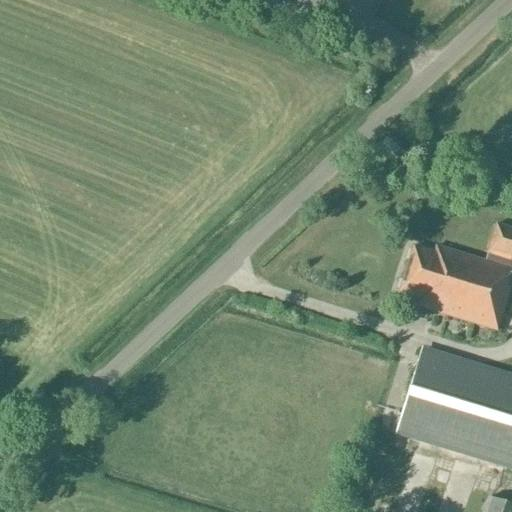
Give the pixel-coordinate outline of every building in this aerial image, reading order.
[(485,262),(435,247),(433,254),(413,248),(398,295),(419,301),(417,308),(497,332),(510,289),(506,288),(511,271),(507,269),(510,262),(511,262),(511,229),(496,225),(485,262)] [(511,380),(421,352),(403,411),(395,437),(511,472),(511,380)] [(339,508),(350,511),(354,511),(360,497),(345,492),(339,508)] [(398,495),(390,511),(418,511),(422,505),(398,495)] [(482,511),(511,511),(511,508),(486,500),(482,511)]
